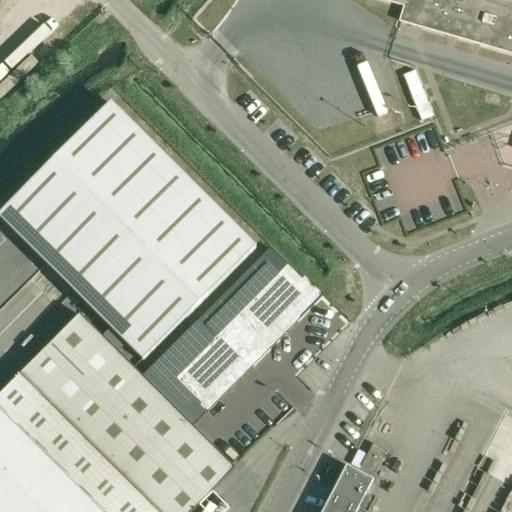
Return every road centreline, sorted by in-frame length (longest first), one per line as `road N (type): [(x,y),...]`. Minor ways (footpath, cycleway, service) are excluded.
road 1 (unclassified): [(400,298),(127,16)]
road 2 (tertiary): [(276,511),(400,298)]
road 3 (tertiary): [(400,298),(446,265),(511,240)]
